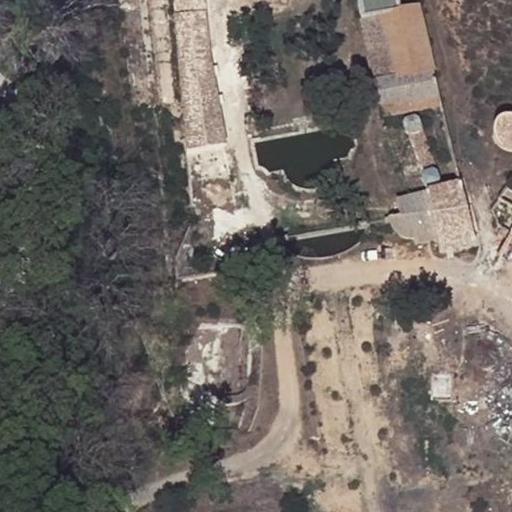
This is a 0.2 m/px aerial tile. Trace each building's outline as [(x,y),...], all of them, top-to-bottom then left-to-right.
[(116,70),(167,60),(157,0),(106,0),(109,25),(116,70)] [(348,0),(372,88),(441,71),(425,0),(171,0),(198,160),(229,153),(203,0),(348,0)] [(411,134),(431,129),(416,88),(396,94),(411,134)] [(484,128),(492,132),(501,132),(504,131),(510,125),(511,121),(511,107),(508,101),(500,96),(492,96),(484,100),(480,104),(478,112),(479,121),(484,128)] [(473,214),(457,152),(402,170),(395,175),(389,184),(388,194),(390,204),(396,213),(405,218),(432,214),(438,223),(473,214)] [(511,171),(506,168),(489,200),(508,216),(511,218),(511,171)] [(511,265),(511,218),(508,216),(489,253),(511,265)]
